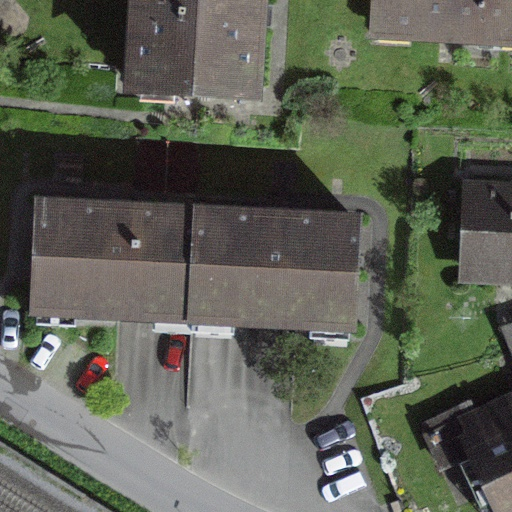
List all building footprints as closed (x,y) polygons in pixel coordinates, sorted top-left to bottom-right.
[(136,0),(131,89),(253,96),(258,0),(136,0)] [(511,0),(378,0),(377,32),(511,39),(511,0)] [(469,277),(511,279),(511,189),(472,188),(469,277)] [(355,224),(40,209),(38,256),(35,308),(350,324),(353,272),(355,224)] [(511,323),(499,328),(511,355),(511,399),(461,423),(502,511),(506,511),(511,509),(511,323)]
